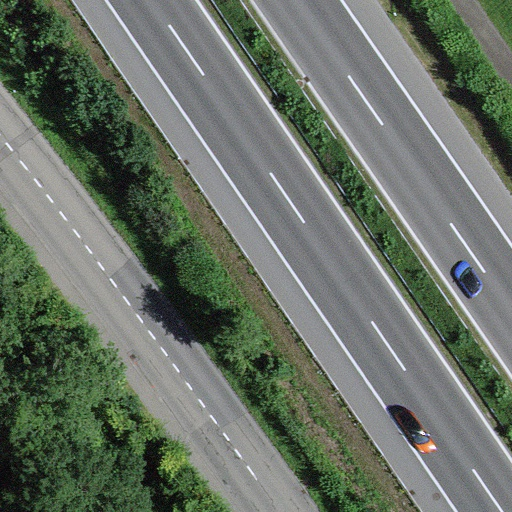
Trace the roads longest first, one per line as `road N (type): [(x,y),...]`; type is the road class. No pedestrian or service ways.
road 1 (motorway): [(133,0),(482,511)]
road 2 (secondary): [(275,511),(0,139)]
road 3 (motorway): [(511,313),(293,0)]
